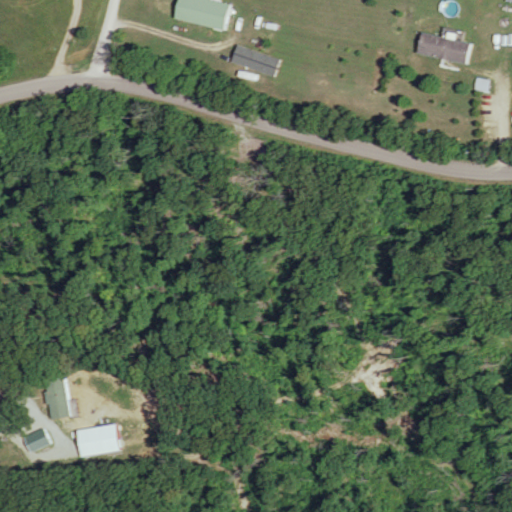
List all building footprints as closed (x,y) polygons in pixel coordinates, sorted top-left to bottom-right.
[(237,3),(220,0),(181,0),(178,20),(232,31),(237,3)] [(426,32),(422,54),(473,63),(478,42),(426,32)] [(51,381),(54,419),(75,417),(72,379),(51,381)] [(125,453),(121,424),(81,430),(84,458),(125,453)] [(28,437),(37,453),(57,443),(48,427),(28,437)]
